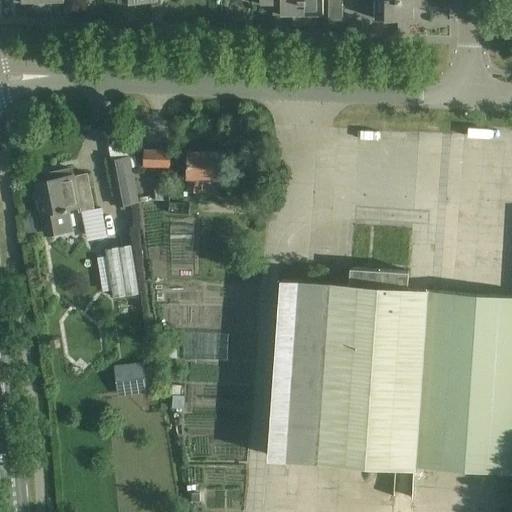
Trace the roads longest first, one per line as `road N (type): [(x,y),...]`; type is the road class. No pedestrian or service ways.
road 1 (residential): [(468,102),(49,76)]
road 2 (secondary): [(16,511),(0,375)]
